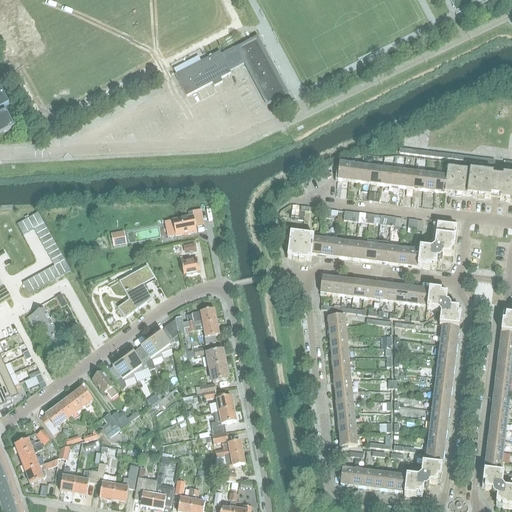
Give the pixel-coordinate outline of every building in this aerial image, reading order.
[(246,63),(268,104),(287,94),(257,39),(239,49),(246,63)] [(246,63),(239,49),(237,47),(221,55),(220,53),(175,76),(186,97),(212,84),(214,87),(223,83),(221,79),(231,74),(230,72),(246,63)] [(0,135),(15,128),(4,108),(9,105),(0,87),(0,135)] [(349,182),(351,166),(340,164),(338,181),(349,182)] [(360,184),(362,167),(351,166),(349,182),(360,184)] [(370,185),(372,168),(362,167),(360,184),(370,185)] [(381,186),(383,170),(372,168),(370,185),(381,186)] [(468,197),(471,172),(448,169),(447,177),(445,194),(468,197)] [(392,188),(394,171),(383,170),(381,186),(392,188)] [(403,189),(404,172),(394,171),(392,188),(403,189)] [(413,190),(415,173),(404,172),(403,189),(413,190)] [(496,198),(498,177),(494,177),(494,175),(471,172),(468,197),(491,200),(491,198),(496,198)] [(424,191),(426,175),(415,173),(413,190),(424,191)] [(435,193),(437,176),(426,175),(424,191),(435,193)] [(447,177),(437,176),(435,193),(445,194),(447,177)] [(511,176),(503,176),(503,178),(498,177),(496,198),(500,199),(500,201),(511,202),(511,176)] [(176,237),(197,232),(196,228),(204,227),(201,211),(188,214),(188,218),(173,221),(176,237)] [(38,214),(33,216),(39,227),(34,230),(36,235),(47,229),(38,214)] [(33,216),(23,222),(28,233),(34,230),(39,227),(33,216)] [(23,222),(17,225),(23,236),(28,233),(23,222)] [(445,227),(441,227),(437,226),(435,248),(432,251),(420,249),(420,252),(418,269),(430,270),(430,268),(436,268),(437,260),(439,260),(442,258),(443,256),(451,257),(452,251),(454,251),(457,229),(453,228),(449,228),(445,227)] [(47,229),(36,235),(39,240),(50,234),(47,229)] [(124,233),(112,235),(114,247),(126,244),(124,233)] [(50,234),(39,240),(42,246),(53,240),(50,234)] [(314,239),(314,237),(291,234),(290,242),(286,242),(285,247),(289,247),(288,259),(311,262),(312,256),(311,256),(313,239),(314,239)] [(324,240),(314,239),(313,239),(311,256),(312,256),(322,257),(324,240)] [(53,240),(42,246),(45,251),(56,245),(53,240)] [(333,258),(335,242),(324,240),(322,257),(333,258)] [(343,260),(345,243),(335,242),(333,258),(343,260)] [(354,261),(356,244),(345,243),(343,260),(354,261)] [(194,244),(185,247),(186,253),(196,251),(194,244)] [(365,262),(367,246),(356,244),(354,261),(365,262)] [(378,247),(376,264),(386,265),(388,248),(389,245),(378,244),(378,247)] [(56,245),(45,251),(48,256),(59,250),(56,245)] [(376,264),(378,247),(367,246),(365,262),(376,264)] [(397,266),(399,250),(388,248),(386,265),(397,266)] [(410,251),(408,268),(418,269),(420,252),(420,249),(410,248),(410,251)] [(59,250),(48,256),(51,261),(62,255),(59,250)] [(408,268),(410,251),(399,250),(397,266),(408,268)] [(62,255),(51,261),(54,267),(59,264),(65,274),(71,271),(62,255)] [(183,262),(182,258),(180,258),(184,277),(200,273),(197,259),(183,262)] [(54,267),(49,270),(55,280),(65,274),(59,264),(54,267)] [(136,298),(119,310),(125,320),(152,301),(144,286),(155,280),(148,267),(137,273),(138,274),(127,280),(136,298)] [(49,270),(44,273),(50,283),(55,280),(49,270)] [(44,273),(39,276),(44,286),(50,283),(44,273)] [(39,276),(33,278),(39,289),(44,286),(39,276)] [(33,278),(28,281),(34,292),(39,289),(33,278)] [(322,278),(320,295),(332,296),(334,279),(322,278)] [(343,297),(345,281),(334,279),(332,296),(343,297)] [(28,281),(23,284),(23,285),(29,295),(34,292),(28,281)] [(353,299),(355,282),(345,281),(343,297),(353,299)] [(364,300),(366,283),(355,282),(353,299),(364,300)] [(374,301),(376,285),(366,283),(364,300),(374,301)] [(385,302),(387,286),(376,285),(374,301),(385,302)] [(396,304),(398,287),(387,286),(385,302),(396,304)] [(4,287),(0,289),(0,303),(5,300),(10,297),(4,287)] [(407,305),(409,288),(398,287),(396,304),(407,305)] [(417,307),(419,290),(409,288),(407,305),(417,307)] [(428,308),(430,291),(419,290),(417,307),(427,308),(428,308)] [(443,326),(459,328),(461,317),(458,317),(459,310),(451,309),(451,307),(448,304),(446,304),(448,296),(441,295),(441,292),(430,291),(428,308),(427,308),(427,311),(439,312),(441,315),(440,327),(442,327),(443,326)] [(63,295),(57,298),(62,308),(68,304),(63,295)] [(44,310),(28,318),(37,335),(42,332),(52,350),(63,345),(44,310)] [(184,330),(217,323),(215,310),(193,315),(195,323),(183,325),(182,319),(176,320),(176,321),(179,336),(185,335),(184,330)] [(511,316),(506,316),(505,322),(503,322),(501,333),(511,334),(511,316)] [(329,330),(346,329),(345,317),(328,319),(329,330)] [(165,330),(173,340),(179,336),(176,321),(164,329),(165,330)] [(220,336),(217,323),(184,330),(185,335),(197,333),(197,332),(204,331),(205,338),(204,339),(206,346),(216,344),(214,337),(220,336)] [(458,339),(459,328),(443,326),(442,327),(441,337),(458,339)] [(330,341),(347,339),(346,329),(329,330),(330,341)] [(175,343),(173,340),(165,330),(161,334),(160,332),(150,339),(162,355),(172,351),(171,348),(170,347),(175,343)] [(511,345),(511,334),(501,333),(500,344),(511,345)] [(457,350),(458,339),(441,337),(440,348),(457,350)] [(162,355),(150,339),(141,346),(142,347),(137,351),(147,364),(151,360),(152,362),(153,362),(163,358),(162,355)] [(331,352),(348,350),(347,339),(330,341),(331,352)] [(511,356),(511,345),(500,344),(499,355),(511,356)] [(455,361),(457,350),(440,348),(439,359),(455,361)] [(204,349),(194,352),(195,358),(206,356),(204,349)] [(332,362),(349,361),(348,350),(331,352),(332,362)] [(122,360),(133,376),(134,375),(144,371),(143,368),(142,367),(147,364),(137,351),(133,354),(132,353),(122,360)] [(210,369),(225,366),(223,352),(207,355),(210,369)] [(511,367),(511,356),(499,355),(497,366),(511,367)] [(454,371),(455,361),(439,359),(437,369),(454,371)] [(133,376),(122,360),(113,367),(114,368),(109,372),(123,392),(124,391),(126,388),(124,383),(125,382),(135,378),(134,375),(133,376)] [(333,373),(350,372),(349,361),(332,362),(333,373)] [(225,366),(210,369),(213,383),(228,380),(225,366)] [(511,378),(511,367),(497,366),(496,376),(511,378)] [(4,367),(0,368),(0,381),(9,377),(4,367)] [(453,382),(454,371),(437,369),(436,380),(453,382)] [(334,384),(351,382),(350,372),(333,373),(334,384)] [(118,395),(113,389),(103,374),(93,381),(104,396),(107,393),(112,400),(118,395)] [(511,389),(511,385),(511,378),(496,376),(495,387),(511,389)] [(9,377),(0,381),(0,393),(14,387),(9,377)] [(39,385),(36,378),(25,383),(28,391),(39,386),(39,385)] [(451,393),(453,382),(436,380),(435,391),(451,393)] [(335,395),(352,393),(351,382),(334,384),(335,395)] [(201,394),(202,394),(215,392),(216,392),(215,385),(200,388),(201,394)] [(14,387),(0,393),(0,411),(13,405),(11,402),(19,398),(14,387)] [(510,400),(511,389),(495,387),(494,398),(510,400)] [(71,398),(81,411),(93,402),(83,389),(71,398)] [(450,403),(451,393),(435,391),(433,401),(450,403)] [(215,392),(202,394),(204,401),(216,399),(215,392)] [(337,406),(353,404),(352,393),(335,395),(337,406)] [(156,395),(148,401),(152,406),(160,400),(156,395)] [(67,422),(81,411),(71,398),(57,408),(67,422)] [(219,414),(234,411),(231,398),(217,401),(219,414)] [(509,410),(510,400),(494,398),(492,408),(509,410)] [(449,414),(450,403),(433,401),(432,412),(449,414)] [(338,416),(354,415),(353,404),(337,406),(338,416)] [(53,437),(59,432),(57,429),(67,422),(57,408),(41,420),(53,437)] [(508,421),(509,410),(492,408),(491,419),(508,421)] [(234,411),(219,414),(221,423),(212,425),(213,434),(225,431),(224,425),(236,423),(234,411)] [(130,424),(141,416),(138,412),(128,420),(130,424)] [(447,425),(449,414),(432,412),(431,423),(447,425)] [(123,414),(119,416),(117,413),(112,417),(117,425),(127,419),(123,414)] [(117,425),(112,417),(110,415),(104,419),(108,426),(103,429),(106,433),(117,425)] [(339,427),(355,425),(354,415),(338,416),(339,427)] [(506,432),(508,421),(491,419),(490,430),(506,432)] [(446,436),(447,425),(431,423),(429,434),(446,436)] [(340,438),(356,436),(355,425),(339,427),(340,438)] [(51,440),(44,430),(37,434),(45,445),(51,440)] [(505,443),(506,432),(490,430),(488,441),(505,443)] [(445,446),(446,436),(429,434),(428,444),(445,446)] [(214,445),(229,442),(227,435),(213,437),(214,445)] [(356,436),(340,438),(341,449),(358,447),(356,436)] [(19,456),(32,451),(29,441),(15,446),(19,456)] [(504,453),(505,443),(488,441),(487,451),(504,453)] [(216,458),(225,457),(243,454),(241,442),(222,445),(223,451),(215,453),(216,458)] [(444,457),(445,446),(428,444),(427,455),(444,457)] [(70,447),(61,450),(59,459),(68,461),(70,447)] [(25,473),(39,468),(32,451),(19,456),(25,473)] [(502,464),(504,453),(487,451),(486,462),(502,464)] [(235,482),(235,475),(234,468),(245,466),(243,454),(225,457),(227,470),(224,470),(225,476),(225,482),(235,482)] [(442,468),(444,457),(427,455),(426,465),(426,466),(442,468)] [(501,475),(501,474),(502,464),(486,462),(484,473),(501,475)] [(100,464),(98,473),(96,484),(103,486),(100,499),(113,502),(115,486),(109,484),(111,477),(105,476),(106,466),(100,464)] [(426,466),(426,465),(423,465),(422,474),(421,476),(418,479),(407,477),(405,494),(404,497),(416,498),(417,496),(423,496),(424,488),(426,488),(429,486),(429,484),(438,485),(438,479),(441,479),(442,468),(426,466)] [(135,489),(139,467),(131,466),(129,480),(124,479),(123,487),(115,486),(113,502),(127,504),(129,488),(135,489)] [(44,481),(41,472),(39,468),(25,473),(31,486),(44,481)] [(73,495),(76,479),(70,478),(71,469),(65,468),(61,492),(73,495)] [(352,488),(354,471),(343,470),(340,486),(352,488)] [(96,484),(98,473),(91,471),(91,473),(85,472),(83,480),(76,479),(73,495),(87,497),(89,483),(96,484)] [(362,489),(364,472),(354,471),(352,488),(362,489)] [(373,490),(375,473),(364,472),(362,489),(373,490)] [(384,492),(386,475),(375,473),(373,490),(384,492)] [(504,474),(501,474),(501,475),(484,473),(483,484),(485,484),(485,491),(493,492),(493,494),(495,497),(497,497),(496,505),(502,506),(502,509),(511,509),(511,490),(505,489),(503,486),(502,486),(504,474)] [(159,475),(157,482),(152,509),(164,511),(165,506),(172,508),(176,488),(162,485),(162,484),(163,483),(164,476),(159,475)] [(395,493),(397,476),(386,475),(384,492),(395,493)] [(405,494),(407,477),(397,476),(395,493),(405,494)] [(152,509),(157,482),(139,479),(135,501),(142,502),(141,507),(152,509)] [(184,496),(186,484),(178,483),(176,495),(184,496)] [(190,511),(193,501),(194,497),(195,491),(190,490),(188,501),(181,499),(178,511),(190,511)] [(220,507),(223,495),(216,494),(213,506),(220,507)] [(237,503),(238,496),(232,495),(230,502),(237,503)] [(204,511),(206,504),(193,501),(190,511),(204,511)]
